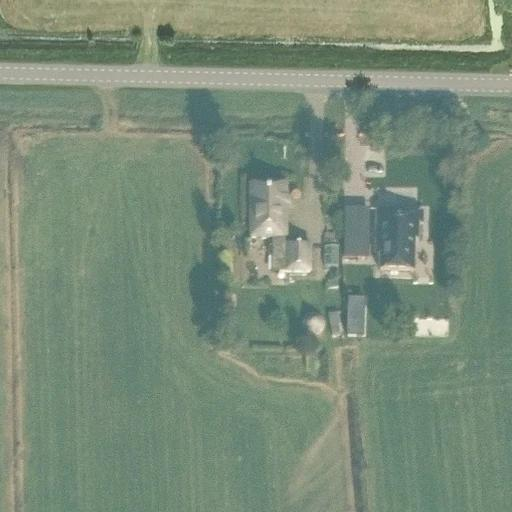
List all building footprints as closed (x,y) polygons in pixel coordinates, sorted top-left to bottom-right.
[(271,273),(309,272),(309,246),(284,246),(284,238),(285,238),(285,208),(285,198),(285,184),(250,184),(250,239),(271,239),(271,273)] [(421,225),(421,213),(376,213),(375,255),(379,255),(379,272),(412,272),(413,241),(417,241),(417,225),(421,225)] [(360,257),(361,232),(349,232),(348,257),(360,257)] [(346,342),(364,342),(364,304),(346,304),(346,342)] [(324,327),(324,324),(323,321),(322,318),(320,316),(318,315),(316,314),(314,313),(311,313),(309,313),(305,315),(303,317),(301,319),(300,321),(300,323),(300,325),(300,328),(301,330),(303,333),(305,335),(307,336),(310,337),(312,337),(315,337),(318,335),(320,334),(322,331),(323,329),(324,327)]
